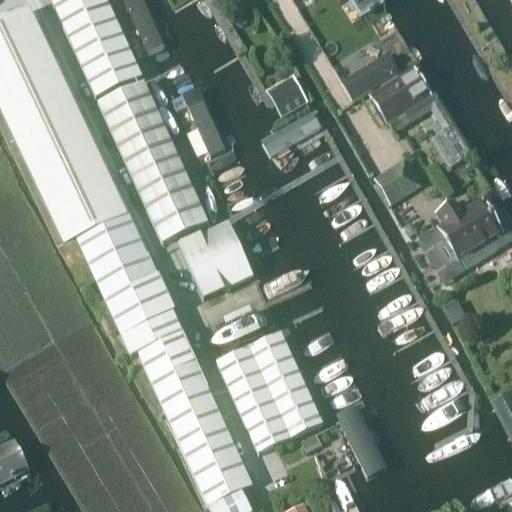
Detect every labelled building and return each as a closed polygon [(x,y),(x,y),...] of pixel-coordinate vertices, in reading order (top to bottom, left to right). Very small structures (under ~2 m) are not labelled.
[(143,81),(105,0),(52,0),(49,1),(97,102),(143,81)] [(126,0),(123,2),(148,58),(163,51),(140,0),(126,0)] [(293,0),(306,21),(316,14),(307,0),(293,0)] [(385,0),(363,0),(362,1),(391,49),(409,39),(385,0)] [(0,26),(0,105),(65,244),(126,216),(29,13),(0,26)] [(387,126),(431,100),(413,71),(369,99),(386,127),(387,126)] [(369,74),(352,84),(360,98),(377,87),(369,74)] [(165,247),(210,226),(145,86),(99,107),(165,247)] [(283,117),(303,105),(294,91),(274,103),(283,117)] [(197,93),(182,100),(210,160),(225,153),(197,93)] [(261,146),(269,160),(319,131),(311,117),(261,146)] [(423,187),(408,163),(375,183),(390,208),(423,187)] [(454,207),(439,216),(445,227),(437,232),(458,265),(492,244),(494,249),(497,249),(510,241),(510,239),(501,224),(499,223),(495,226),(481,204),(461,217),(454,207)] [(209,511),(250,511),(242,496),(254,491),(129,220),(77,244),(131,361),(138,358),(208,511),(209,511)] [(228,227),(178,250),(203,303),(252,280),(228,227)] [(269,305),(236,319),(233,310),(219,316),(232,346),(278,327),(269,305)] [(456,305),(444,312),(453,327),(465,320),(456,305)] [(217,370),(242,423),(258,458),(290,444),(322,428),(281,340),(217,370)] [(367,480),(385,471),(354,410),(336,419),(367,480)] [(13,446),(0,452),(0,485),(26,472),(13,446)]
